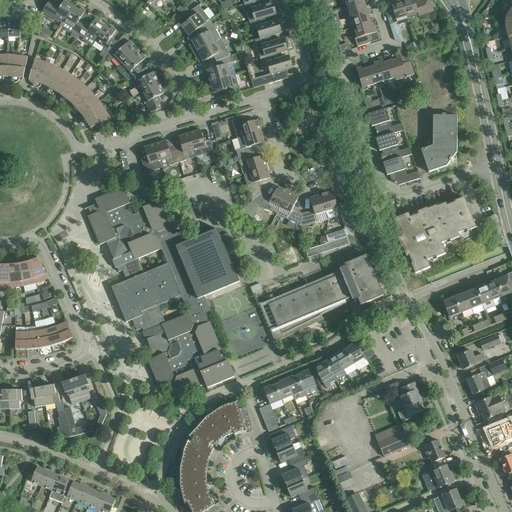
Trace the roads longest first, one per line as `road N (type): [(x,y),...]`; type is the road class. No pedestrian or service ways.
road 1 (residential): [(376,0),(386,43),(349,58),(344,72),(381,184),(404,195),(462,175)]
road 2 (residential): [(190,118),(88,149),(38,106),(0,100)]
road 3 (residential): [(352,233),(332,176),(299,181),(280,171),(261,96)]
road 4 (residential): [(490,511),(425,359)]
road 5 (residential): [(190,118),(152,45),(92,0)]
road 6 (residential): [(96,472),(120,409),(97,354),(84,348)]
road 7 (residential): [(273,500),(261,455),(245,453),(233,468),(234,489),(263,504)]
